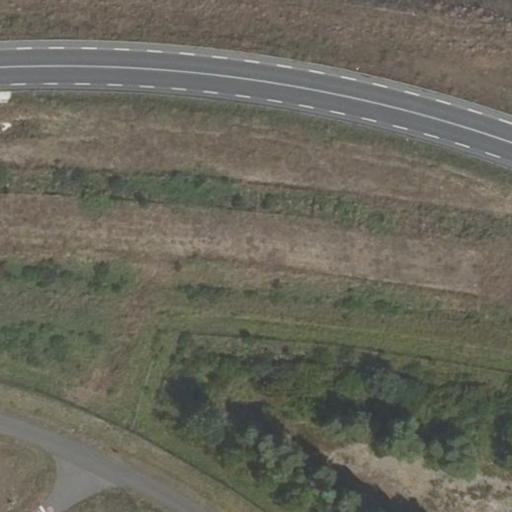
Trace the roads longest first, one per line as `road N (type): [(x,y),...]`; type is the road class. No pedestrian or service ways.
road 1 (secondary): [(0,63),(87,58),(277,77),(464,118),(511,137)]
road 2 (track): [(511,39),(253,0)]
